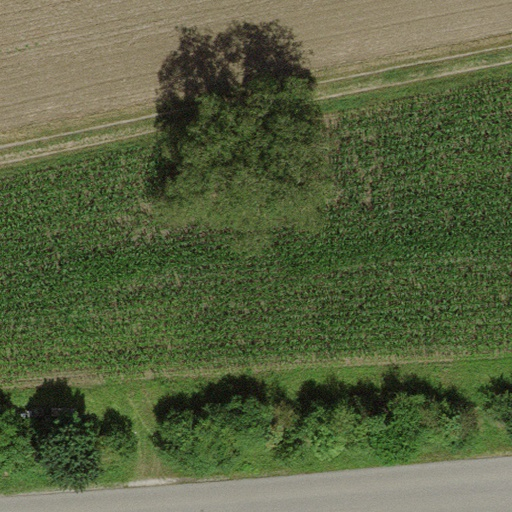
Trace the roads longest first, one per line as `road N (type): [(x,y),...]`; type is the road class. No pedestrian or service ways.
road 1 (track): [(511,68),(0,165)]
road 2 (unclassified): [(111,511),(511,479)]
